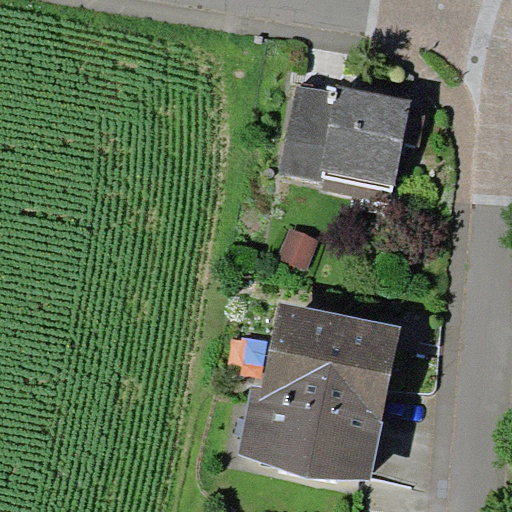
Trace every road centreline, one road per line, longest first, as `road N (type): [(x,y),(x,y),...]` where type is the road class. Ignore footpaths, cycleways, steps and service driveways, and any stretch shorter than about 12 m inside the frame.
road 1 (residential): [(510,33),(491,180),(474,511)]
road 2 (residential): [(310,0),(510,33)]
